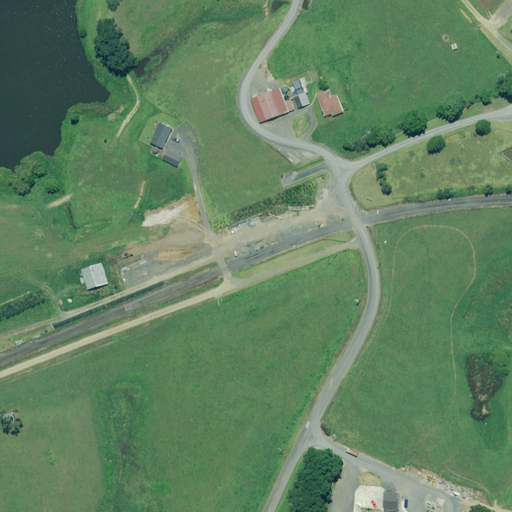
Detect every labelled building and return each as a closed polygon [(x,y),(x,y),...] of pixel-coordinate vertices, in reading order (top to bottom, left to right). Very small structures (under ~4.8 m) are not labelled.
[(311,103),(305,87),(295,91),(297,97),(295,98),(299,108),(311,103)] [(282,88),(254,99),(262,122),(296,110),(292,100),(287,102),(287,101),(290,99),(288,93),(285,94),(282,88)] [(333,97),(330,89),(318,94),(326,116),(334,113),(335,115),(345,111),(339,95),(333,97)] [(174,129),(161,123),(157,131),(158,131),(153,142),(165,148),(174,129)] [(184,157),(170,150),(165,159),(179,167),(184,157)] [(401,494),(386,492),(385,509),(399,510),(401,494)]
